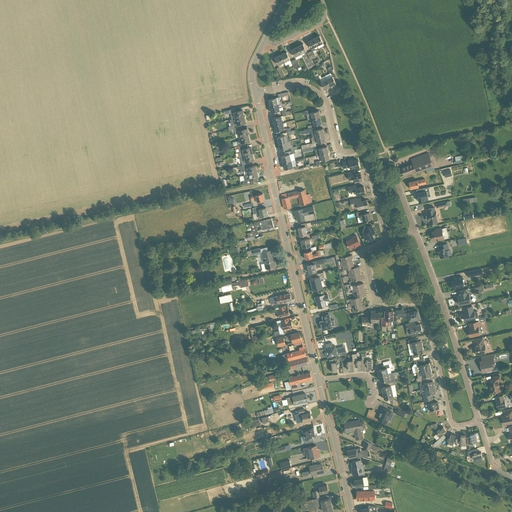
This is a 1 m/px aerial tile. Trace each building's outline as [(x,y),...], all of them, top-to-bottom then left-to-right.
[(320,35),(314,38),(317,46),(323,43),(320,35)] [(312,48),(313,50),(313,51),(318,48),(317,46),(314,38),(308,41),(311,49),(312,48)] [(297,47),(301,54),(307,51),(303,44),(297,47)] [(291,50),(295,57),(301,54),(297,47),(291,50)] [(281,55),(284,62),(290,59),(287,52),(281,55)] [(278,65),(284,62),(281,55),(275,58),(278,65)] [(276,68),(281,78),(285,76),(282,70),(281,70),(280,67),(276,68)] [(327,79),(330,86),(336,84),(332,76),(327,79)] [(327,79),(321,82),(324,89),(330,86),(327,79)] [(270,106),(278,104),(282,103),(281,97),(289,95),(289,92),(278,94),(279,97),(269,100),(270,106)] [(280,111),(278,104),(270,106),(272,113),(280,111)] [(236,118),(244,116),(243,110),(237,111),(236,109),(224,111),(225,115),(231,113),(231,116),(235,115),(236,118)] [(308,120),(312,119),(320,117),(319,110),(308,113),(308,110),(304,111),(305,114),(306,114),(308,120)] [(234,128),(240,127),(240,124),(246,123),(244,116),(236,118),(236,122),(233,123),(233,126),(229,127),(229,130),(234,128)] [(273,118),(274,125),(282,123),(281,116),(273,118)] [(322,123),(320,117),(312,119),(314,125),(322,123)] [(282,123),(274,125),(276,131),(284,130),(282,123)] [(236,138),(240,137),(249,135),(247,129),(241,130),(240,127),(234,128),(236,138)] [(323,128),(315,130),(314,128),(312,128),(308,129),(304,130),(305,133),(305,134),(311,132),(313,138),(324,135),(323,128)] [(279,144),(287,142),(291,141),(289,135),(295,134),(296,137),(299,137),(298,132),(297,132),(297,130),(290,131),(287,132),(287,135),(277,137),(279,144)] [(238,147),(245,146),(244,143),(250,141),(249,135),(240,137),(241,140),(237,141),(238,147)] [(302,149),(312,147),(316,146),(316,143),(318,143),(326,141),(324,135),(313,138),(312,138),(313,143),(301,145),(302,149)] [(287,142),(279,144),(280,150),(288,148),(287,142)] [(243,152),(244,155),(253,153),(251,147),(245,148),(245,146),(238,147),(240,153),(243,152)] [(327,146),(319,148),(320,153),(320,155),(328,153),(327,146)] [(241,160),(243,165),(249,164),(248,161),(254,160),(253,153),(244,155),(245,159),(241,160)] [(330,159),(328,153),(320,155),(322,161),(330,159)] [(413,171),(415,170),(417,173),(434,167),(428,153),(411,159),(413,164),(401,168),(404,176),(414,172),(413,171)] [(283,163),(291,161),(290,154),(282,156),(283,163)] [(464,155),(455,157),(456,164),(466,161),(464,155)] [(342,162),(343,167),(347,167),(347,164),(349,164),(350,169),(359,167),(358,160),(353,161),(353,159),(349,160),(349,161),(342,162)] [(291,161),(283,163),(285,169),(293,167),(291,161)] [(248,170),(249,174),(257,172),(256,166),(250,167),(249,164),(243,165),(244,171),(248,170)] [(354,171),(348,173),(349,180),(354,179),(355,182),(362,180),(361,173),(355,174),(354,171)] [(257,172),(249,174),(249,177),(244,179),(244,181),(242,181),(243,185),(253,183),(253,180),(259,178),(257,172)] [(410,189),(419,187),(419,185),(426,184),(425,179),(417,180),(409,182),(410,189)] [(356,185),(348,186),(349,193),(356,191),(357,195),(365,194),(364,186),(357,188),(356,185)] [(416,193),(416,194),(416,198),(417,198),(417,199),(419,199),(419,202),(424,201),(424,200),(428,200),(428,197),(426,191),(429,191),(429,187),(417,190),(417,193),(416,193)] [(290,198),(300,196),(302,205),(312,202),(310,194),(307,194),(306,189),(289,194),(289,193),(281,195),(285,209),(292,207),(290,198)] [(251,200),(257,198),(257,202),(258,202),(264,201),(263,193),(256,195),(251,197),(251,200)] [(358,198),(350,200),(352,207),(357,205),(358,209),(368,207),(367,204),(368,204),(367,200),(359,201),(358,198)] [(261,217),(268,215),(266,208),(259,209),(259,207),(253,208),(254,214),(260,212),(261,217)] [(313,207),(306,208),(302,209),(294,211),(295,214),(296,214),(298,221),(305,220),(304,216),(315,213),(313,207)] [(429,221),(430,225),(438,223),(437,219),(436,211),(435,211),(434,207),(427,209),(427,213),(426,213),(428,221),(429,221)] [(362,211),(356,212),(357,218),(361,217),(363,222),(368,221),(368,220),(371,220),(369,212),(363,214),(362,211)] [(272,219),(256,223),(256,222),(246,225),(247,232),(252,231),(253,236),(258,234),(258,231),(274,227),(272,219)] [(308,228),(307,223),(301,224),(302,227),(298,228),(300,236),(307,234),(306,228),(308,228)] [(371,225),(365,228),(367,232),(364,234),(367,239),(368,242),(374,238),(371,233),(374,231),(371,225)] [(446,227),(442,228),(438,229),(438,230),(432,232),(434,241),(440,239),(440,240),(448,238),(446,227)] [(360,244),(356,235),(352,237),(353,238),(346,241),(350,249),(360,244)] [(303,248),(311,246),(309,239),(301,241),(303,248)] [(448,248),(447,243),(440,245),(440,248),(437,249),(438,252),(439,252),(440,257),(449,255),(448,251),(447,251),(447,248),(448,248)] [(262,254),(260,248),(247,251),(248,257),(262,254)] [(261,264),(263,271),(267,270),(266,268),(276,266),(272,250),(263,253),(265,263),(261,264)] [(317,254),(313,255),(312,251),(304,252),(306,259),(321,256),(320,250),(316,251),(317,254)] [(341,264),(353,261),(351,255),(341,258),(342,262),(341,262),(341,264)] [(309,273),(317,271),(316,268),(321,267),(320,264),(327,262),(326,258),(312,262),(312,265),(307,266),(309,273)] [(353,261),(341,264),(342,267),(343,266),(344,270),(349,269),(354,268),(353,261)] [(349,269),(350,273),(349,273),(349,275),(360,273),(359,266),(354,268),(349,269)] [(321,279),(325,278),(323,273),(316,274),(317,277),(310,279),(313,290),(323,288),(321,279)] [(362,279),(360,273),(349,275),(350,278),(351,277),(352,281),(362,279)] [(458,280),(454,280),(451,281),(453,289),(464,287),(462,277),(457,278),(458,280)] [(248,280),(239,282),(240,288),(249,286),(248,280)] [(353,292),(364,290),(363,283),(353,286),(354,289),(353,290),(353,292)] [(459,305),(471,302),(469,293),(468,288),(458,291),(459,296),(457,296),(459,305)] [(364,290),(353,292),(354,295),(355,294),(356,298),(361,297),(366,296),(364,290)] [(271,305),(278,303),(282,302),(283,303),(284,304),(285,304),(286,303),(287,302),(287,301),(291,300),(290,293),(277,296),(269,298),(271,305)] [(231,294),(219,297),(221,303),(232,301),(231,294)] [(325,301),(329,300),(328,295),(324,295),(315,297),(316,301),(317,301),(319,308),(322,307),(326,307),(325,301)] [(356,298),(351,299),(352,303),(351,303),(351,306),(362,303),(361,297),(356,298)] [(364,309),(362,303),(351,306),(352,308),(353,308),(354,312),(364,309)] [(286,309),(285,306),(279,307),(280,310),(278,311),(280,317),(290,315),(288,308),(286,309)] [(465,321),(479,318),(478,311),(474,312),(473,312),(472,306),(464,308),(465,314),(464,314),(464,315),(463,316),(463,317),(463,318),(464,319),(465,319),(465,321)] [(383,317),(383,325),(390,325),(390,320),(393,320),(393,312),(392,312),(392,310),(389,310),(389,312),(385,312),(385,317),(383,317)] [(403,316),(403,314),(408,314),(410,321),(418,319),(417,315),(418,315),(417,311),(410,312),(410,310),(396,310),(396,316),(403,316)] [(371,317),(363,316),(363,325),(372,325),(372,323),(372,322),(379,322),(379,313),(375,313),(375,312),(371,312),(371,317)] [(329,315),(322,316),(323,321),(320,322),(322,330),(329,328),(330,329),(331,328),(332,327),(332,326),(335,325),(334,320),(331,321),(331,319),(330,319),(329,315)] [(289,321),(288,318),(282,319),(283,323),(281,323),(283,329),(293,327),(291,321),(289,321)] [(413,322),(406,324),(405,324),(407,332),(411,331),(412,335),(418,333),(417,332),(422,331),(421,324),(414,326),(413,322)] [(471,337),(480,335),(478,327),(479,326),(478,322),(469,324),(470,328),(469,328),(471,337)] [(297,344),(302,343),(300,333),(289,335),(289,337),(292,337),(293,342),(297,342),(297,344)] [(283,336),(276,338),(278,347),(285,345),(283,336)] [(483,338),(475,340),(476,347),(475,347),(477,355),(480,354),(480,355),(482,354),(483,353),(486,353),(484,345),(483,338)] [(420,341),(415,342),(414,339),(408,340),(409,344),(412,343),(413,349),(423,346),(422,343),(421,343),(421,340),(420,341)] [(331,355),(331,356),(337,355),(337,354),(346,352),(345,348),(336,350),(335,346),(333,346),(332,342),(326,344),(327,350),(326,350),(327,356),(331,355)] [(423,346),(413,349),(414,354),(411,355),(412,358),(418,357),(418,353),(423,352),(423,353),(423,350),(423,347),(423,346)] [(306,356),(303,347),(299,348),(300,350),(287,354),(289,360),(306,356)] [(363,366),(366,366),(367,366),(368,368),(373,368),(372,358),(367,359),(366,353),(362,353),(362,359),(363,366)] [(353,367),(356,367),(358,367),(358,369),(363,369),(363,366),(362,359),(357,360),(356,354),(352,354),(353,360),(353,367)] [(494,355),(482,358),(483,361),(482,361),(482,365),(481,365),(483,372),(487,371),(487,373),(491,372),(490,366),(495,365),(494,359),(495,359),(494,355)] [(288,369),(295,368),(308,364),(306,357),(286,363),(288,369)] [(417,372),(431,369),(430,366),(429,366),(429,363),(429,364),(423,365),(423,362),(425,361),(424,358),(416,360),(417,366),(415,367),(416,373),(417,372)] [(329,360),(330,363),(331,363),(332,372),(338,372),(337,369),(339,369),(338,364),(337,364),(337,362),(334,362),(334,359),(329,360)] [(378,376),(379,376),(388,374),(387,368),(390,367),(389,364),(383,366),(384,369),(378,370),(378,372),(378,373),(379,376),(378,376)] [(417,382),(420,381),(427,379),(426,376),(431,375),(432,375),(431,372),(432,372),(431,369),(417,372),(418,378),(416,378),(417,382)] [(290,383),(285,384),(287,391),(300,387),(299,383),(312,379),(310,372),(289,378),(290,383)] [(280,379),(278,373),(268,376),(270,382),(280,379)] [(388,374),(379,376),(379,379),(380,379),(381,382),(381,381),(386,380),(387,383),(393,382),(392,379),(390,379),(388,374)] [(501,381),(500,376),(493,377),(494,380),(489,381),(491,387),(490,388),(491,393),(500,391),(504,390),(503,385),(499,386),(498,381),(501,381)] [(421,390),(422,390),(435,387),(435,386),(434,383),(434,384),(433,381),(427,382),(427,379),(420,381),(421,384),(419,384),(421,390)] [(393,382),(387,383),(388,386),(382,387),(383,390),(382,390),(383,393),(392,391),(391,386),(394,385),(393,382)] [(435,387),(422,390),(425,402),(431,400),(431,397),(430,394),(435,393),(436,393),(435,390),(436,390),(435,387)] [(392,391),(383,393),(383,394),(383,397),(384,396),(385,399),(390,398),(391,401),(397,399),(396,396),(394,397),(392,391)] [(286,398),(286,399),(288,406),(301,403),(300,402),(303,402),(304,402),(308,401),(306,394),(293,397),(286,398)] [(506,407),(505,399),(504,400),(503,395),(496,397),(497,401),(496,401),(497,409),(506,407)] [(432,403),(429,403),(429,404),(429,407),(427,408),(428,414),(434,412),(434,409),(439,408),(439,407),(439,406),(439,403),(438,404),(438,402),(437,402),(432,403)] [(305,414),(305,412),(304,408),(298,410),(299,413),(302,413),(302,414),(304,421),(312,419),(310,413),(305,414)] [(392,412),(382,408),(380,412),(381,413),(378,420),(386,424),(392,412)] [(511,408),(504,410),(505,417),(502,417),(504,425),(511,423),(511,408)] [(346,432),(352,431),(352,433),(353,435),(355,435),(356,439),(363,438),(362,434),(360,434),(360,429),(365,428),(366,427),(365,423),(364,422),(360,423),(360,420),(345,423),(346,432)] [(437,431),(438,432),(436,434),(440,437),(447,431),(444,427),(441,429),(440,428),(437,431)] [(303,436),(304,436),(306,443),(314,441),(312,435),(315,434),(314,428),(310,429),(310,430),(306,431),(306,430),(302,431),(303,436)] [(470,437),(471,442),(472,442),(473,444),(478,442),(477,439),(476,436),(475,433),(470,434),(471,437),(470,437)] [(447,441),(449,441),(448,443),(453,444),(456,435),(451,434),(450,437),(449,436),(447,441)] [(372,444),(366,441),(363,447),(370,449),(372,444)] [(307,453),(308,458),(320,456),(319,452),(318,452),(316,445),(304,448),(305,453),(307,453)] [(373,445),(371,449),(383,454),(384,449),(373,445)] [(349,457),(357,456),(358,459),(368,456),(366,450),(361,451),(361,448),(348,451),(349,457)] [(479,453),(478,451),(477,448),(468,451),(469,456),(472,455),(474,460),(475,459),(476,463),(482,461),(481,457),(483,457),(481,452),(479,453)] [(390,466),(392,459),(387,457),(385,464),(384,470),(390,472),(391,466),(392,466),(390,466)] [(290,460),(280,463),(282,470),(292,468),(290,460)] [(353,475),(363,473),(361,460),(352,462),(353,470),(352,470),(353,475)] [(316,465),(309,466),(312,475),(324,472),(322,465),(317,466),(316,465)] [(260,487),(269,485),(268,478),(258,480),(260,487)] [(363,479),(354,481),(355,483),(354,484),(355,485),(355,487),(361,486),(361,487),(365,486),(363,479)] [(320,490),(318,491),(318,490),(314,491),(316,497),(319,496),(319,494),(321,493),(328,492),(327,485),(319,487),(320,490)] [(357,499),(374,499),(374,491),(369,491),(357,491),(357,499)] [(330,499),(321,501),(321,497),(300,502),(302,510),(322,506),(323,511),(324,511),(333,510),(330,499)]
